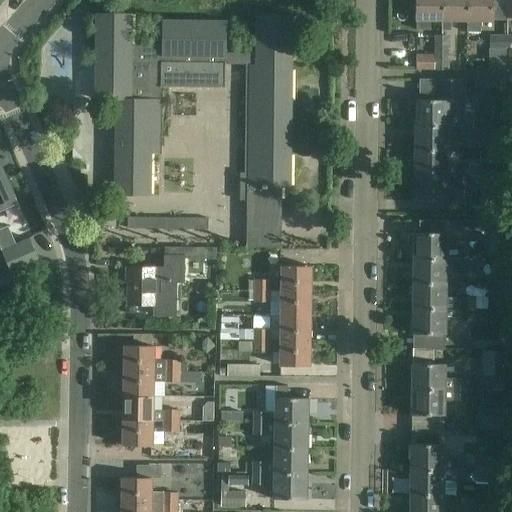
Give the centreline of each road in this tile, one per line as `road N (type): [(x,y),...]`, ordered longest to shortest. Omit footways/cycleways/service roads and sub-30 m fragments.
road 1 (residential): [(360,511),(367,0)]
road 2 (residential): [(75,511),(75,257),(0,86)]
